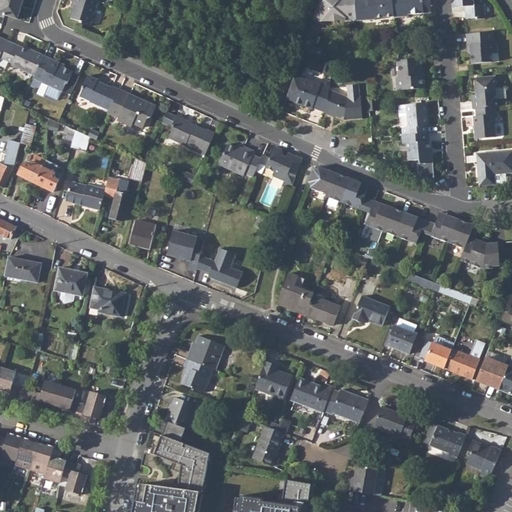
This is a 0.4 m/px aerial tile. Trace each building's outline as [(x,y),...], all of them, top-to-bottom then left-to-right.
[(0,0),(0,12),(5,14),(16,18),(22,0),(0,0)] [(91,25),(98,0),(97,0),(73,0),(73,2),(75,3),(71,18),(81,21),(80,22),(91,25)] [(321,0),(314,20),(325,21),(331,18),(337,17),(343,19),(355,16),(353,0),(321,0)] [(355,21),(375,19),(374,18),(392,16),(391,0),(353,0),(355,16),(355,21)] [(391,0),(392,16),(392,17),(408,16),(407,14),(431,12),(430,0),(391,0)] [(450,0),(451,8),(463,7),(464,19),(474,18),(475,20),(485,19),(483,5),(474,5),(473,0),(450,0)] [(493,52),(492,32),(465,34),(466,46),(470,46),(471,64),(490,62),(489,53),(493,52)] [(0,56),(0,57),(13,63),(12,65),(35,75),(44,56),(35,51),(34,53),(28,51),(7,41),(0,56)] [(403,53),(395,53),(395,61),(403,60),(403,53)] [(56,100),(60,92),(64,83),(66,84),(71,72),(62,67),(57,65),(58,62),(44,56),(35,75),(30,86),(38,90),(41,83),(48,86),(43,94),(56,100)] [(420,76),(420,69),(421,69),(421,59),(403,60),(395,61),(397,78),(395,78),(397,91),(424,89),(423,76),(420,76)] [(110,88),(102,84),(101,86),(96,83),(97,80),(86,75),(80,88),(82,89),(79,97),(109,111),(118,90),(110,86),(110,88)] [(320,85),(295,75),(286,99),(312,110),(312,108),(326,113),(329,90),(330,83),(322,80),(320,85)] [(496,107),(493,76),(476,78),(477,94),(471,95),(472,108),(474,108),(494,107),(496,107)] [(344,120),(362,118),(360,96),(358,96),(358,84),(346,85),(347,97),(329,90),(326,113),(326,115),(333,118),(333,116),(341,119),(341,118),(345,118),(344,120)] [(117,120),(131,127),(132,124),(142,128),(146,120),(149,118),(155,107),(140,100),(139,102),(130,98),(131,96),(118,90),(109,111),(108,113),(118,118),(117,120)] [(407,116),(408,127),(401,127),(402,135),(428,133),(426,104),(406,105),(407,116)] [(406,105),(399,106),(399,117),(407,116),(406,105)] [(474,138),(493,136),(492,117),(495,116),(494,107),(474,108),(475,115),(472,115),(474,138)] [(171,128),(176,116),(166,112),(161,123),(171,128)] [(206,131),(190,124),(190,122),(176,116),(171,128),(172,131),(168,138),(185,145),(185,144),(194,148),(196,152),(204,156),(214,133),(206,130),(206,131)] [(25,124),(20,143),(30,146),(35,126),(25,124)] [(63,140),(72,143),(76,131),(67,127),(63,140)] [(91,129),(88,136),(91,138),(96,140),(99,133),(91,129)] [(71,148),(84,152),(88,136),(76,131),(72,143),(71,148)] [(430,164),(428,133),(402,135),(400,136),(401,145),(405,145),(406,161),(417,160),(417,164),(430,164)] [(16,159),(20,143),(10,140),(8,146),(11,147),(11,149),(6,148),(4,156),(16,159)] [(72,143),(63,140),(61,146),(71,148),(72,143)] [(217,164),(242,176),(244,173),(252,177),(259,162),(261,159),(252,155),(254,152),(242,146),(240,151),(226,144),(217,164)] [(272,176),(284,181),(283,185),(291,188),(300,163),(293,160),(295,156),(288,153),(286,158),(283,156),(282,150),(274,146),(268,158),(265,165),(264,168),(274,172),(272,176)] [(504,173),(511,172),(511,157),(511,151),(475,154),(478,185),(505,184),(504,173)] [(265,165),(268,158),(262,155),(261,159),(259,162),(265,165)] [(0,185),(4,187),(12,170),(4,166),(7,161),(0,157),(0,185)] [(132,157),(128,176),(129,177),(129,179),(142,182),(147,163),(132,157)] [(19,175),(36,183),(44,167),(27,159),(19,175)] [(36,183),(53,192),(59,180),(61,174),(55,172),(58,166),(47,161),(44,167),(36,183)] [(327,193),(335,172),(319,166),(314,168),(308,182),(311,187),(327,193)] [(343,203),(352,179),(335,172),(327,193),(326,196),(343,203)] [(194,177),(184,173),(181,179),(191,184),(194,177)] [(111,218),(124,222),(130,197),(125,196),(128,183),(110,179),(106,196),(115,199),(111,218)] [(360,209),(364,197),(369,185),(352,179),(343,203),(360,209)] [(67,202),(100,210),(106,189),(88,185),(88,186),(72,182),(67,202)] [(364,197),(360,209),(365,211),(370,213),(374,201),(364,197)] [(374,201),(370,213),(366,224),(382,231),(391,207),(374,201)] [(391,207),(382,231),(399,237),(407,213),(391,207)] [(435,224),(431,235),(448,241),(456,219),(439,212),(435,224)] [(407,213),(399,237),(416,243),(420,231),(425,220),(407,213)] [(0,235),(9,239),(15,226),(0,218),(0,235)] [(456,219),(448,241),(464,248),(469,236),(473,225),(456,219)] [(131,245),(150,250),(157,225),(137,220),(131,245)] [(425,220),(420,231),(425,233),(431,235),(435,224),(425,220)] [(189,269),(196,271),(204,239),(173,231),(167,255),(191,261),(189,269)] [(464,248),(460,260),(484,268),(486,243),(469,236),(464,248)] [(486,243),(484,268),(493,267),(494,265),(500,265),(500,260),(507,260),(505,241),(486,243)] [(4,276),(37,283),(40,264),(8,257),(4,276)] [(72,295),(81,297),(85,274),(57,268),(52,291),(58,293),(72,295)] [(295,308),(307,312),(313,296),(315,292),(295,284),(299,275),(291,272),(279,303),(294,309),(295,308)] [(408,279),(414,281),(416,276),(410,273),(408,279)] [(99,311),(120,316),(125,292),(93,285),(88,306),(99,309),(99,311)] [(438,291),(470,302),(472,296),(440,285),(438,291)] [(61,304),(70,303),(72,295),(58,293),(57,300),(61,304)] [(352,319),(363,323),(364,319),(372,300),(361,295),(352,319)] [(307,314),(334,324),(340,306),(313,296),(307,312),(307,314)] [(364,319),(381,326),(389,307),(372,300),(364,319)] [(511,311),(505,308),(502,314),(511,317),(511,311)] [(388,345),(409,353),(417,333),(396,325),(388,345)] [(452,348),(455,342),(436,334),(433,342),(426,339),(419,357),(445,367),(452,349),(452,348)] [(199,335),(196,342),(192,352),(190,351),(187,359),(213,369),(216,370),(225,345),(199,335)] [(485,360),(490,362),(494,349),(489,347),(485,360)] [(445,367),(477,379),(484,360),(452,348),(452,349),(445,367)] [(204,392),(213,369),(187,359),(184,366),(187,367),(181,383),(204,392)] [(293,377),(278,371),(274,370),(276,364),(265,361),(255,389),(284,400),(293,377)] [(102,370),(114,374),(115,366),(104,363),(102,370)] [(480,381),(499,388),(505,372),(486,365),(480,381)] [(500,388),(511,393),(511,377),(511,373),(511,366),(509,365),(500,388)] [(16,373),(0,367),(0,389),(3,391),(1,397),(16,402),(20,386),(12,385),(16,373)] [(292,400),(325,412),(334,390),(334,387),(326,384),(325,387),(300,378),(292,400)] [(47,403),(54,405),(60,386),(45,381),(41,394),(34,391),(30,406),(44,410),(47,403)] [(61,415),(74,419),(78,405),(72,403),(76,391),(60,386),(54,405),(63,408),(61,415)] [(334,390),(325,412),(333,414),(333,412),(360,423),(369,400),(342,390),(341,392),(334,390)] [(86,407),(78,405),(74,419),(88,424),(91,415),(100,419),(106,396),(91,391),(86,407)] [(166,421),(186,428),(195,405),(175,397),(166,421)] [(374,428),(409,440),(416,421),(407,418),(408,416),(382,407),(374,428)] [(236,420),(242,423),(244,418),(245,415),(239,413),(236,420)] [(247,430),(251,421),(244,418),(242,423),(240,427),(247,430)] [(284,420),(281,427),(279,432),(285,434),(287,434),(291,422),(284,420)] [(168,422),(162,436),(181,443),(187,429),(168,422)] [(423,442),(430,445),(438,426),(431,423),(423,442)] [(254,458),(273,465),(285,434),(279,432),(273,429),(265,426),(254,458)] [(457,434),(438,426),(430,445),(450,452),(449,453),(458,457),(466,435),(458,432),(457,434)] [(0,455),(16,461),(23,438),(8,433),(6,438),(0,435),(0,455)] [(199,511),(200,511),(197,511),(201,493),(203,493),(211,454),(181,443),(162,436),(155,456),(175,465),(174,469),(181,472),(179,484),(155,482),(154,486),(141,484),(135,511),(199,511)] [(15,465),(30,470),(38,444),(29,442),(30,440),(23,438),(16,461),(15,465)] [(480,475),(489,479),(492,472),(502,450),(488,444),(486,448),(482,446),(483,445),(473,440),(468,452),(470,452),(466,464),(476,469),(477,467),(483,469),(480,475)] [(30,470),(45,474),(54,447),(46,445),(46,446),(38,444),(30,470)] [(60,483),(61,476),(66,461),(59,459),(62,450),(54,447),(45,474),(44,478),(60,483)] [(350,490),(373,494),(377,469),(385,470),(387,460),(365,452),(362,466),(357,465),(354,482),(351,482),(350,490)] [(411,469),(416,458),(409,455),(404,466),(411,469)] [(81,465),(66,461),(61,476),(67,477),(69,478),(65,490),(81,495),(87,475),(79,472),(81,465)] [(381,495),(385,470),(377,469),(373,494),(381,495)] [(263,499),(241,496),(241,499),(239,511),(308,511),(310,497),(312,484),(287,480),(284,495),(282,504),(278,503),(263,501),(263,499)]
